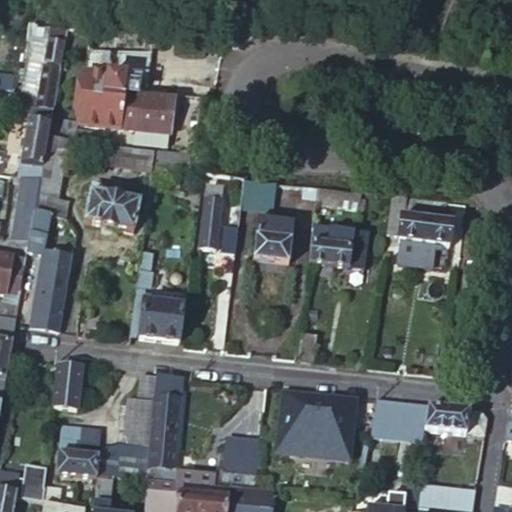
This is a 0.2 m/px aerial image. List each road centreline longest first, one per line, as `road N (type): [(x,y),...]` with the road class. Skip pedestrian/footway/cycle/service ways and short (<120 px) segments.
road 1 (residential): [(511,87),(282,57),(253,61),(240,80),(235,119),(250,144),(273,153),(444,161),(479,173),(511,214)]
road 2 (residential): [(492,395),(22,347)]
road 3 (residential): [(511,215),(492,395)]
